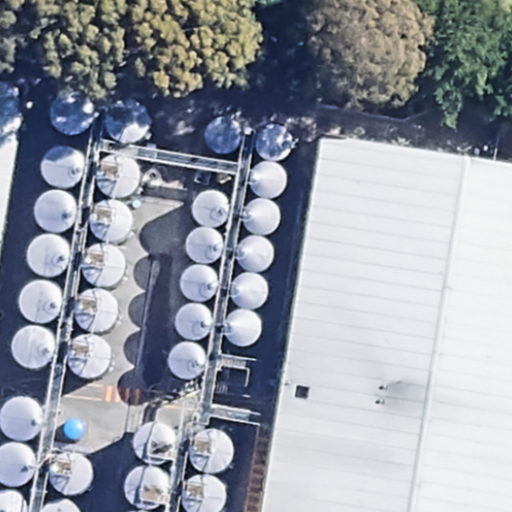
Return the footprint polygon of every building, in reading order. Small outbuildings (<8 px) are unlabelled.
[(0,146),(11,81),(0,78),(0,146)] [(146,113),(45,98),(5,367),(107,382),(146,113)] [(511,511),(511,156),(297,121),(233,511),(511,511)] [(256,358),(292,141),(206,126),(200,157),(230,163),(222,210),(194,206),(165,376),(203,382),(209,350),(256,358)] [(51,402),(0,394),(0,511),(76,511),(84,456),(44,451),(51,402)] [(223,511),(233,442),(137,428),(125,511),(223,511)]
